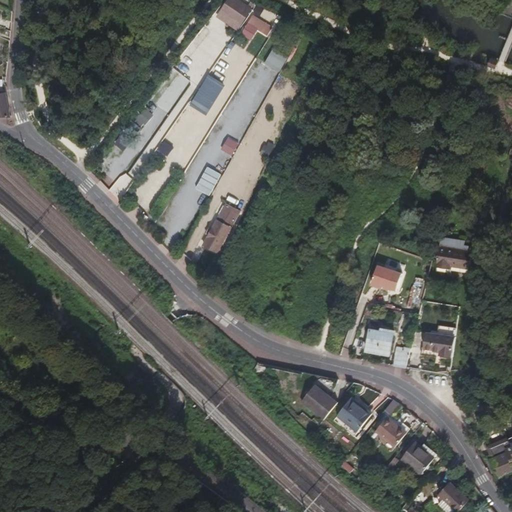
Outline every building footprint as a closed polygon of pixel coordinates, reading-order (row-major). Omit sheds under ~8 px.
[(236,0),(227,0),(224,4),(237,13),(238,12),(247,18),(253,8),(245,3),(243,5),(236,0)] [(252,40),(259,30),(249,24),(243,35),(252,40)] [(272,48),(265,62),(280,69),(287,56),(272,48)] [(190,104),(207,114),(226,82),(210,72),(190,104)] [(243,97),(248,90),(250,91),(254,83),(246,78),(237,94),(243,97)] [(0,116),(10,117),(6,93),(0,93),(0,116)] [(119,136),(130,145),(145,125),(153,114),(144,106),(119,136)] [(146,126),(154,116),(153,114),(145,125),(146,126)] [(259,133),(272,140),(280,125),(266,118),(259,133)] [(221,150),(234,155),(239,142),(227,137),(221,150)] [(157,149),(167,156),(174,147),(165,140),(157,149)] [(266,141),(262,151),(269,154),(273,145),(266,141)] [(196,188),(210,195),(222,173),(207,166),(196,188)] [(244,169),(236,184),(250,191),(258,176),(244,169)] [(219,201),(195,245),(210,253),(235,208),(219,201)] [(469,269),(472,252),(439,246),(436,267),(447,269),(447,265),(469,269)] [(396,287),(401,270),(377,263),(371,282),(382,285),(383,283),(388,284),(396,287)] [(427,333),(425,349),(441,351),(441,355),(453,357),(457,327),(440,325),(438,334),(427,333)] [(392,337),(393,331),(382,329),(381,333),(381,335),(392,337)] [(389,354),(392,337),(381,335),(381,333),(370,331),(366,350),(389,354)] [(407,367),(411,349),(404,347),(404,349),(398,347),(395,365),(407,367)] [(323,423),(337,406),(316,388),(301,406),(323,423)] [(372,416),(352,400),(337,418),(358,434),(372,416)] [(390,414),(398,404),(394,402),(392,400),(385,410),(390,414)] [(395,447),(410,429),(402,423),(398,427),(387,417),(375,431),(395,447)] [(511,440),(490,448),(494,460),(491,461),(499,479),(511,474),(511,440)] [(435,458),(415,442),(402,459),(422,475),(435,458)] [(386,475),(398,461),(394,459),(392,461),(383,472),(386,475)] [(367,482),(358,474),(344,461),(343,462),(340,466),(354,478),(369,491),(372,487),(367,482)] [(469,500),(449,481),(438,493),(458,511),(469,500)]
